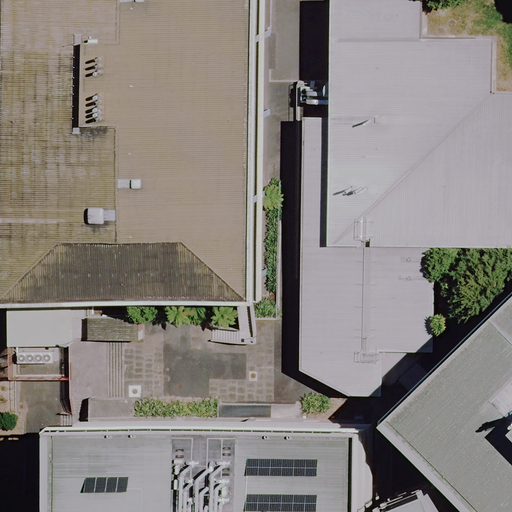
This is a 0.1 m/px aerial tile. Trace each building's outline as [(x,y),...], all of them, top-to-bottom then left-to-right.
[(280,0),(26,0),(26,105),(1,105),(0,169),(0,268),(23,288),(277,291),(280,0)] [(352,0),(350,109),(323,109),(317,360),(365,387),(398,388),(449,341),(451,234),(511,234),(511,82),(506,83),(507,29),(439,26),(439,0),(352,0)] [(511,312),(431,391),(511,474),(511,312)] [(401,511),(404,398),(101,392),(99,511),(401,511)] [(511,511),(511,496),(485,508),(464,458),(422,475),(437,511),(511,511)]
